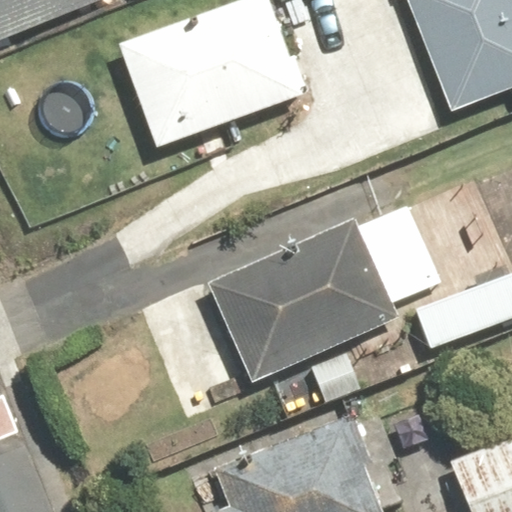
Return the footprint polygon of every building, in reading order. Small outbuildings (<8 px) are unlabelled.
[(0,0),(0,41),(120,0),(0,0)] [(292,0),(228,0),(125,38),(165,149),(326,90),(292,0)] [(511,0),(413,0),(461,111),(511,89),(511,0)] [(375,221),(209,287),(247,383),(413,318),(375,221)] [(337,352),(296,367),(310,406),(351,391),(337,352)] [(411,511),(371,407),(195,473),(210,511),(411,511)] [(511,511),(511,434),(454,456),(475,511),(511,511)]
